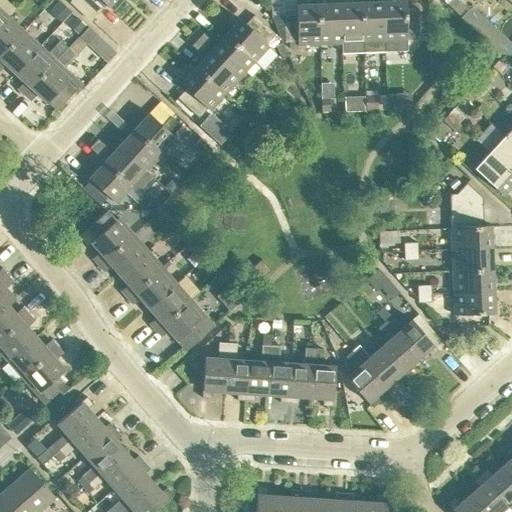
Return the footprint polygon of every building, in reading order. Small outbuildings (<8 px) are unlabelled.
[(120,0),(82,0),(97,13),(105,4),(111,10),(120,0)] [(270,0),(271,17),(283,17),(283,13),(284,13),(282,0),(270,0)] [(373,0),(373,2),(360,2),(362,42),(384,41),(382,1),(381,0),(373,0)] [(479,0),(456,0),(467,9),(475,0),(477,2),(479,0)] [(404,1),(382,1),(384,41),(406,40),(406,37),(418,37),(417,8),(405,9),(404,1)] [(360,2),(339,3),(340,43),(362,42),(360,2)] [(55,10),(63,18),(69,11),(61,3),(55,10)] [(339,3),(317,4),(319,44),(340,43),(339,3)] [(319,44),(317,4),(295,5),(295,13),(284,13),(283,13),(283,17),(284,42),(296,41),(296,44),(319,44)] [(482,19),(474,11),(464,21),(474,29),(482,19)] [(239,18),(224,35),(253,62),(268,45),(266,43),(274,34),(253,15),(245,24),(239,18)] [(0,55),(23,31),(7,16),(0,23),(0,55)] [(67,26),(78,35),(79,33),(85,26),(75,17),(67,26)] [(96,35),(86,26),(85,26),(79,33),(90,43),(97,36),(96,35)] [(197,28),(191,34),(204,46),(209,39),(197,28)] [(0,68),(4,64),(14,73),(39,45),(23,31),(0,55),(0,68)] [(204,46),(191,34),(186,40),(198,52),(204,46)] [(224,35),(209,51),(238,78),(253,62),(224,35)] [(17,88),(23,94),(67,47),(59,40),(47,53),(39,45),(14,73),(23,81),(17,88)] [(281,43),(276,46),(281,59),(287,57),(281,43)] [(67,47),(23,94),(30,100),(36,93),(46,102),(56,111),(81,84),(63,68),(75,55),(67,47)] [(209,51),(195,67),(224,94),(238,78),(209,51)] [(491,66),(501,75),(507,69),(497,60),(491,66)] [(224,94),(195,67),(179,83),(185,89),(177,98),(198,117),(206,108),(208,110),(224,94)] [(482,76),(477,82),(486,91),(492,85),(482,76)] [(486,91),(477,82),(471,88),(481,97),(486,91)] [(377,109),(377,96),(364,96),(365,110),(377,109)] [(329,112),(328,98),(320,99),(321,113),(329,112)] [(453,108),(447,114),(457,123),(463,117),(453,108)] [(217,141),(228,128),(208,110),(196,124),(217,141)] [(132,117),(126,123),(160,155),(184,129),(170,116),(161,125),(148,113),(138,123),(132,117)] [(457,123),(447,114),(442,120),(451,129),(457,123)] [(127,136),(118,145),(145,170),(160,155),(126,123),(120,130),(127,136)] [(463,129),(457,124),(452,129),(458,135),(463,129)] [(511,125),(503,136),(511,144),(511,125)] [(511,144),(503,136),(488,151),(511,173),(511,144)] [(141,166),(118,145),(111,153),(97,139),(89,148),(97,155),(131,186),(145,170),(141,166)] [(212,151),(200,139),(192,147),(204,159),(212,151)] [(511,184),(511,173),(488,151),(473,168),(502,195),(511,184)] [(131,186),(97,155),(91,161),(98,168),(88,178),(90,179),(108,196),(115,203),(131,186)] [(90,179),(82,188),(100,205),(108,196),(90,179)] [(171,195),(178,187),(170,180),(163,188),(171,195)] [(448,194),(450,227),(482,226),(482,225),(481,197),(465,182),(455,193),(448,194)] [(378,201),(379,214),(395,213),(394,200),(378,201)] [(92,258),(97,264),(132,234),(118,217),(114,220),(106,210),(87,226),(96,236),(90,242),(99,252),(92,258)] [(450,227),(451,249),(490,247),(489,225),(482,225),(482,226),(450,227)] [(110,265),(119,275),(147,250),(132,234),(97,264),(103,271),(110,265)] [(403,243),(403,251),(416,251),(416,242),(403,243)] [(451,249),(452,271),(491,269),(490,247),(451,249)] [(120,291),(126,297),(161,267),(147,250),(119,275),(127,284),(120,291)] [(416,251),(403,251),(403,259),(416,259),(416,251)] [(244,273),(253,284),(270,270),(261,259),(244,273)] [(202,261),(196,266),(203,273),(208,268),(202,261)] [(139,298),(147,307),(175,283),(161,267),(126,297),(132,304),(139,298)] [(452,271),(452,292),(492,291),(491,269),(452,271)] [(0,280),(0,308),(5,304),(6,305),(13,298),(4,288),(11,282),(6,275),(0,280)] [(149,323),(154,329),(189,299),(175,283),(147,307),(156,317),(149,323)] [(416,285),(416,294),(430,293),(429,285),(416,285)] [(492,291),(452,292),(453,315),(493,313),(492,291)] [(430,293),(416,294),(417,302),(430,301),(430,293)] [(189,299),(154,329),(160,336),(167,330),(185,350),(213,325),(189,299)] [(0,337),(27,314),(21,307),(14,313),(6,305),(5,304),(0,308),(0,337)] [(0,337),(0,353),(6,360),(34,336),(26,326),(33,320),(27,314),(0,337)] [(390,316),(383,322),(416,359),(426,351),(430,356),(437,350),(411,319),(401,328),(390,316)] [(387,340),(378,348),(405,378),(411,373),(407,367),(416,359),(383,322),(377,328),(387,340)] [(327,323),(323,326),(333,348),(342,341),(327,323)] [(6,360),(21,377),(56,346),(50,340),(43,346),(34,336),(6,360)] [(211,391),(223,392),(227,342),(218,342),(217,358),(203,357),(201,397),(210,398),(211,391)] [(236,400),(245,400),(247,360),(235,359),(236,343),(233,343),(227,342),(223,392),(236,393),(236,400)] [(358,344),(351,350),(384,387),(393,379),(398,384),(405,378),(378,348),(368,356),(358,344)] [(254,394),(267,394),(270,345),(261,345),(260,361),(247,360),(245,400),(253,401),(254,394)] [(279,402),(288,403),(290,363),(278,362),(279,346),(270,345),(267,394),(279,395),(279,402)] [(56,346),(21,377),(44,403),(58,391),(57,389),(64,383),(57,375),(64,369),(54,359),(61,353),(56,346)] [(297,396),(310,397),(313,348),(304,347),(303,363),(290,363),(288,403),(297,403),(297,396)] [(313,348),(310,397),(322,398),(322,405),(331,406),(334,365),(321,365),(322,349),(313,348)] [(384,387),(351,350),(344,356),(355,368),(345,377),(372,407),(379,401),(374,396),(384,387)] [(52,443),(58,450),(95,417),(87,408),(92,403),(86,396),(55,423),(64,433),(52,443)] [(19,413),(6,424),(15,434),(27,423),(19,413)] [(76,446),(84,456),(115,429),(109,422),(104,427),(95,417),(58,450),(64,457),(76,446)] [(80,476),(86,482),(123,450),(115,440),(121,436),(115,429),(84,456),(92,465),(80,476)] [(52,443),(36,457),(42,464),(58,450),(52,443)] [(510,458),(501,466),(511,479),(511,446),(505,452),(510,458)] [(64,457),(58,450),(54,455),(59,462),(64,457)] [(104,478),(113,488),(143,462),(137,455),(132,459),(123,450),(86,482),(92,489),(104,478)] [(143,462),(113,488),(121,497),(104,511),(118,511),(152,482),(144,473),(149,468),(143,462)] [(487,469),(480,475),(506,505),(511,500),(511,479),(501,466),(491,474),(487,469)] [(29,468),(9,485),(33,511),(43,511),(41,509),(54,497),(29,468)] [(478,486),(468,495),(483,511),(498,511),(506,505),(480,475),(473,481),(478,486)] [(160,492),(152,482),(118,511),(131,511),(133,511),(151,511),(172,494),(166,487),(160,492)] [(33,511),(9,485),(0,493),(0,511),(33,511)] [(276,511),(278,495),(265,495),(266,488),(256,487),(254,511),(276,511)] [(298,511),(300,490),(291,489),(290,496),(278,495),(276,511),(298,511)] [(319,511),(321,498),(308,497),(309,490),(300,490),(298,511),(319,511)] [(341,511),(343,493),(334,492),(333,499),(321,498),(319,511),(341,511)] [(363,511),(364,501),(351,500),(352,493),(343,493),(341,511),(363,511)] [(385,511),(386,496),(377,495),(376,502),(364,501),(363,511),(385,511)] [(483,511),(468,495),(459,503),(454,498),(447,504),(453,511),(483,511)]
